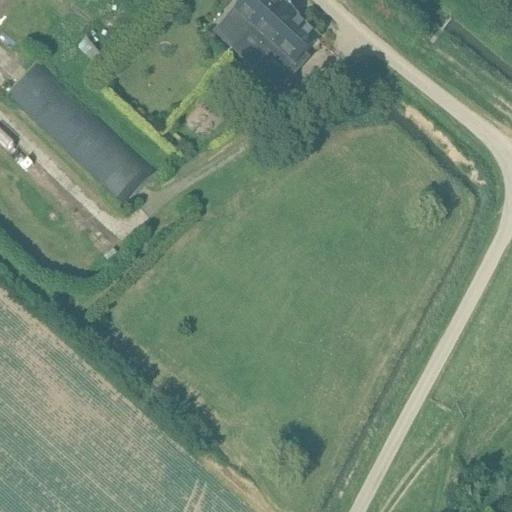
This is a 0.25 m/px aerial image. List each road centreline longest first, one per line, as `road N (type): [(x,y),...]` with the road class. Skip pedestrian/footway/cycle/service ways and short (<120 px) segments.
road 1 (unclassified): [(357,511),(511,216)]
road 2 (unclassified): [(511,159),(324,0)]
